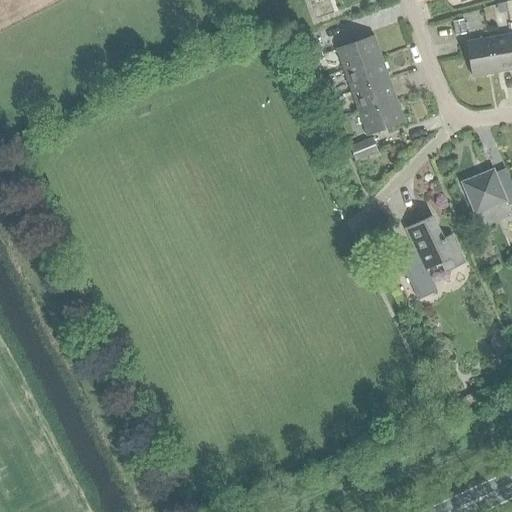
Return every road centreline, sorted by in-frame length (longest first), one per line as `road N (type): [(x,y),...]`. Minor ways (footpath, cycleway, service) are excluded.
road 1 (track): [(288,511),(449,440)]
road 2 (residential): [(351,227),(454,121)]
road 3 (residential): [(454,121),(407,0)]
